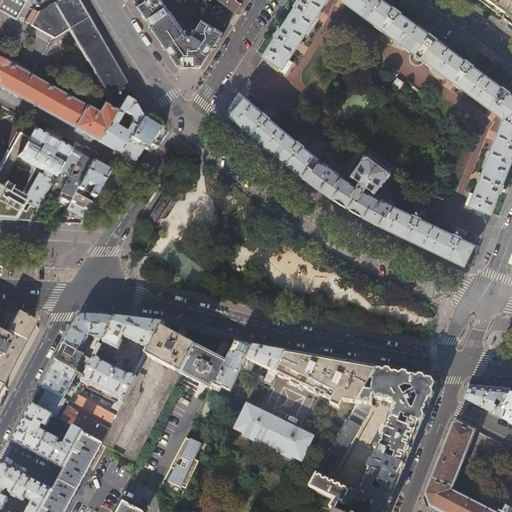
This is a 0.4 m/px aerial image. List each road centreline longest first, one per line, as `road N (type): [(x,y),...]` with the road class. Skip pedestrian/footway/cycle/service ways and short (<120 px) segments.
road 1 (residential): [(73,296),(137,300),(457,363)]
road 2 (residential): [(482,299),(294,204),(187,120)]
road 3 (residential): [(150,179),(0,95)]
road 4 (residential): [(0,432),(73,296)]
road 5 (residential): [(187,120),(267,0)]
road 6 (residential): [(187,120),(107,0)]
road 7 (residential): [(73,296),(150,179)]
